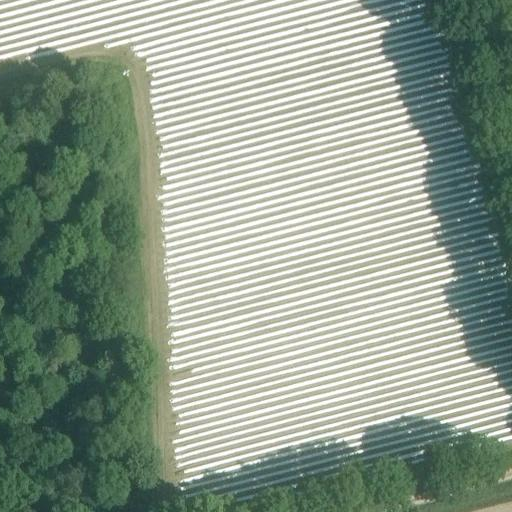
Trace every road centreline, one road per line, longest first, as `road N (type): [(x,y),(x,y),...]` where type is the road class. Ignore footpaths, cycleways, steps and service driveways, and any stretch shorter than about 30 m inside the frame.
road 1 (track): [(373,511),(511,475)]
road 2 (track): [(511,127),(480,0)]
